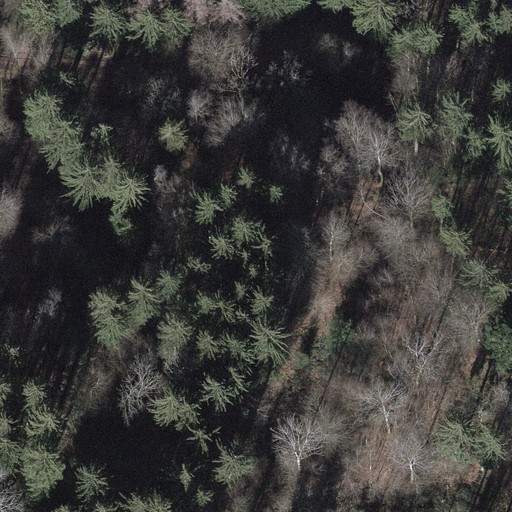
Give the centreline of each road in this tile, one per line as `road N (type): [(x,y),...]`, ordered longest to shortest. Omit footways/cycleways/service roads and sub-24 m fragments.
road 1 (track): [(0,179),(51,214),(92,271),(158,299),(280,222),(511,185)]
road 2 (track): [(413,0),(221,60),(94,63),(0,54)]
